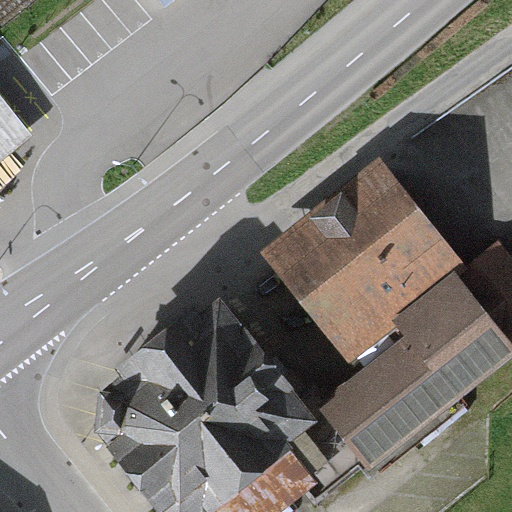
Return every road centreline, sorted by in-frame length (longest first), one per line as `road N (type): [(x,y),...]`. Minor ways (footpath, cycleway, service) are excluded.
road 1 (primary): [(97,263),(425,0)]
road 2 (residential): [(97,263),(68,207),(76,166),(277,0)]
